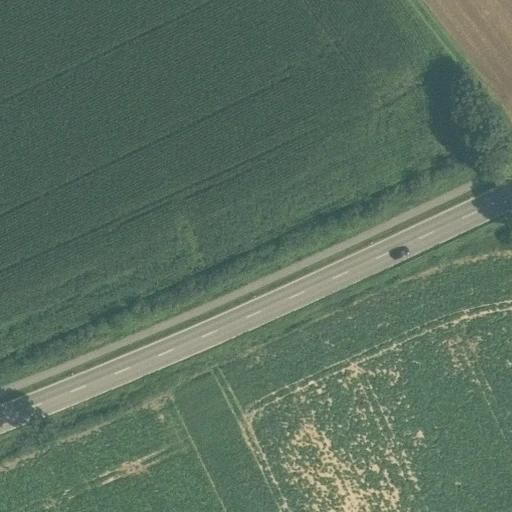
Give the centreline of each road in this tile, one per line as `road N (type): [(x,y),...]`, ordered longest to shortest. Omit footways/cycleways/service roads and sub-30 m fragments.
road 1 (secondary): [(0,420),(511,194)]
road 2 (track): [(413,0),(511,134)]
